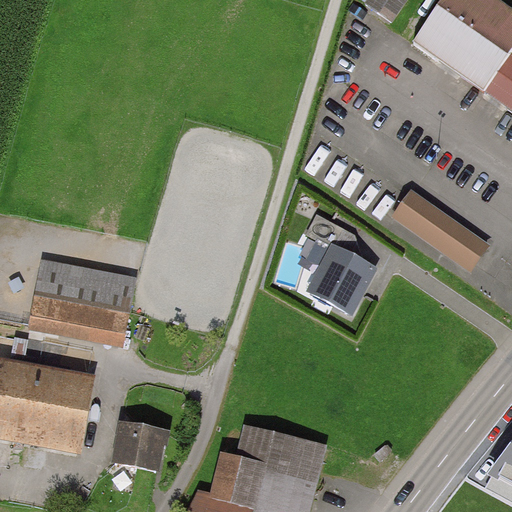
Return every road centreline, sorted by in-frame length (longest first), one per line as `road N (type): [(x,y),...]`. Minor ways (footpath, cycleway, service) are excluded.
road 1 (residential): [(330,40),(236,355),(199,460),(169,511)]
road 2 (residential): [(128,356),(98,462),(85,479),(0,489)]
road 3 (secondary): [(511,376),(405,511)]
